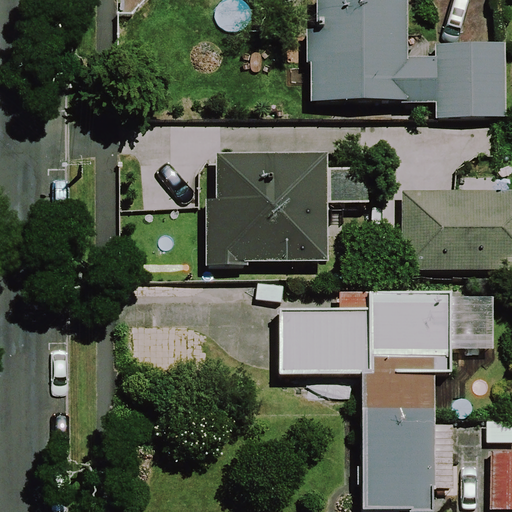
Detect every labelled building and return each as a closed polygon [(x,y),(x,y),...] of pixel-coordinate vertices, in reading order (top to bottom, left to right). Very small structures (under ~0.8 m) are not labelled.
[(313,0),(313,29),(302,29),(302,64),(308,64),(308,103),(432,102),(432,121),(502,120),(501,42),(432,43),(432,58),(403,58),(402,0),(313,0)] [(213,153),(214,203),(202,203),(202,267),(247,267),(247,262),(323,262),(322,153),(213,153)] [(511,191),(399,192),(399,272),(511,271),(511,191)] [(365,310),(276,310),(276,373),(357,373),(356,511),(430,511),(430,489),(448,489),(448,427),(431,427),(431,373),(446,373),(446,349),(489,349),(490,294),(365,294),(365,310)] [(487,510),(511,510),(511,452),(488,452),(487,510)]
